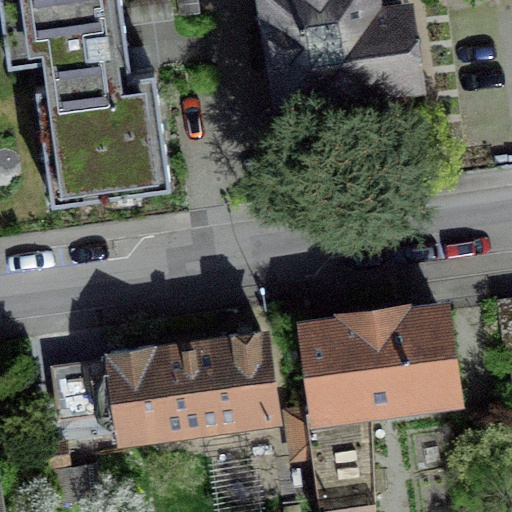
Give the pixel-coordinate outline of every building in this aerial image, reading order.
[(131,0),(10,0),(18,67),(59,59),(63,94),(52,96),(68,208),(178,194),(165,78),(144,80),(131,0)] [(270,0),(282,104),(368,89),(370,106),(412,98),(400,8),(398,0),(270,0)] [(461,301),(307,318),(320,427),(473,410),(461,301)] [(282,330),(115,350),(127,453),(294,434),(282,330)] [(12,511),(1,409),(0,408),(0,511),(12,511)]
